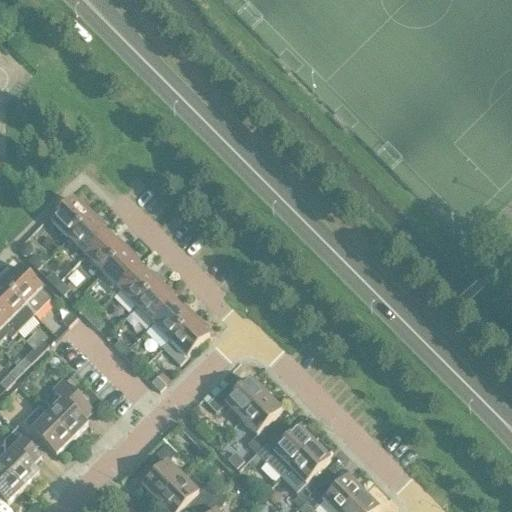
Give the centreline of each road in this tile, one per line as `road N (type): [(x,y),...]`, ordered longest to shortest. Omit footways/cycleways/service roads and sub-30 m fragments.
road 1 (secondary): [(483,403),(200,119)]
road 2 (residential): [(426,511),(268,351),(246,344)]
road 3 (residential): [(63,511),(246,344)]
road 4 (residential): [(246,344),(117,202)]
road 5 (secondary): [(71,0),(200,119)]
road 6 (secondary): [(200,119),(98,0)]
